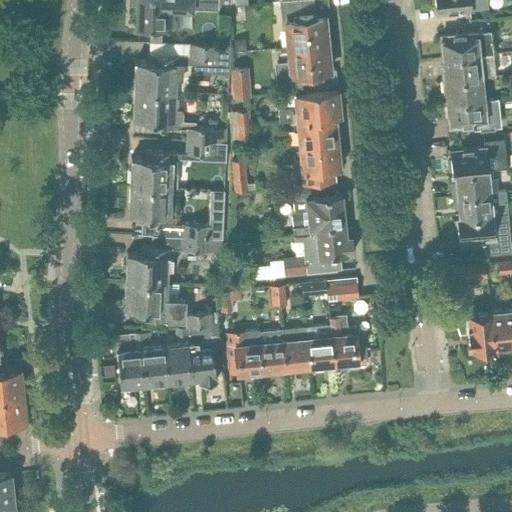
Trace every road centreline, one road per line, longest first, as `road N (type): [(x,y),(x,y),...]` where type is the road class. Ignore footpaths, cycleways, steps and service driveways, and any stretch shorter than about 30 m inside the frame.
road 1 (unclassified): [(75,441),(65,296),(76,0)]
road 2 (residential): [(393,0),(431,402)]
road 3 (residential): [(431,402),(75,441)]
